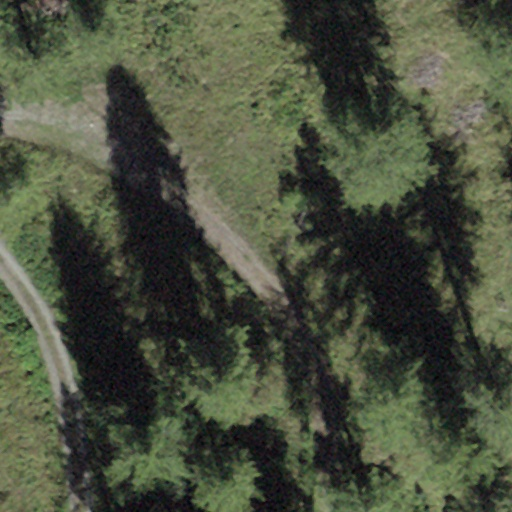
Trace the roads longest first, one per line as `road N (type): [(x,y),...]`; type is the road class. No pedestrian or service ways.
road 1 (track): [(336,511),(313,366),(298,320),(266,269),(86,124),(51,113),(0,118)]
road 2 (track): [(0,252),(52,332),(68,374),(83,511)]
